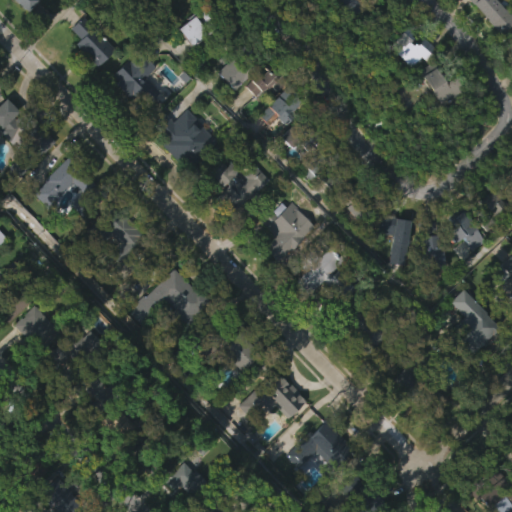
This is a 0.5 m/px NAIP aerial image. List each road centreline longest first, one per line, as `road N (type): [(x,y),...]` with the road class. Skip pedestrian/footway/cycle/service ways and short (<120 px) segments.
road 1 (residential): [(0,28),(413,450),(435,453),(448,444),(511,379)]
road 2 (residential): [(248,0),(328,80),(364,149),(392,176),(423,190),(442,185),(495,138),(507,113),(474,50),(424,0)]
road 3 (residential): [(0,388),(128,511)]
